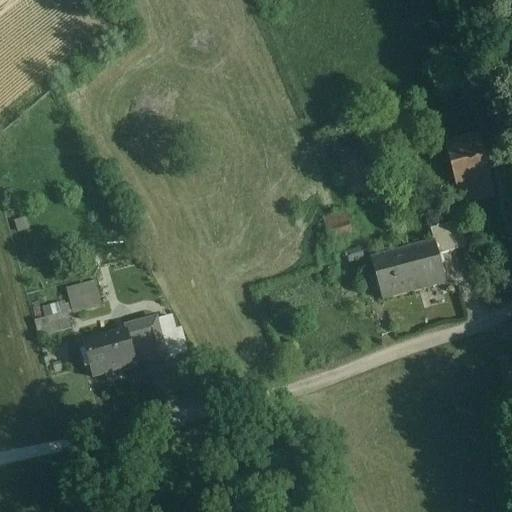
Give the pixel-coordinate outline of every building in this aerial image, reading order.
[(494,198),(477,134),(444,142),(460,206),(494,198)] [(347,216),(325,223),(331,243),(354,236),(347,216)] [(466,220),(430,230),(434,242),(438,253),(473,243),(466,220)] [(434,242),(370,260),(382,302),(446,284),(438,253),(434,242)] [(362,247),(341,253),(346,268),(366,262),(362,247)] [(96,282),(68,286),(72,312),(100,308),(96,282)] [(32,309),(40,340),(73,331),(65,300),(32,309)] [(174,317),(129,328),(137,367),(183,356),(174,317)] [(129,331),(84,340),(93,381),(138,371),(137,367),(129,331)] [(37,334),(8,342),(13,359),(42,351),(37,334)] [(511,356),(495,361),(505,399),(511,397),(511,356)]
